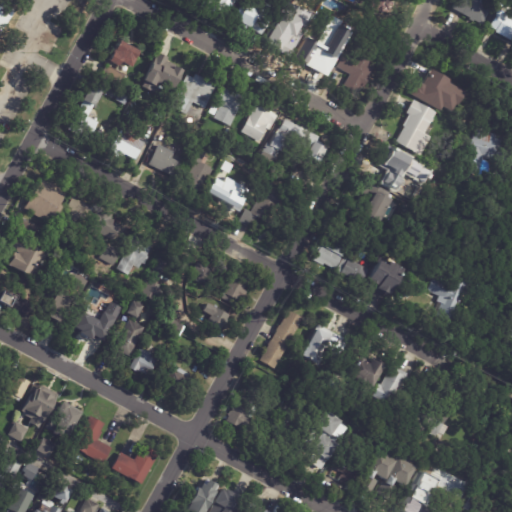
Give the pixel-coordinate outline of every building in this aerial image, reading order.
[(232,0),(224,15),(213,9),(212,11),(199,4),(201,0),(232,0)] [(272,8),(283,14),(270,39),(240,23),(248,7),(252,9),(256,0),(258,0),(272,7),(272,8)] [(391,0),(390,11),(372,9),(372,0),(391,0)] [(450,8),(454,0),(486,0),(492,3),(480,25),(450,8)] [(0,28),(0,1),(12,10),(0,28)] [(511,41),(492,31),(493,30),(486,26),(495,10),(511,19),(511,41)] [(303,56),(290,47),(297,35),(329,56),(321,67),(303,56)] [(126,46),(136,52),(131,60),(132,61),(129,68),(118,63),(116,67),(106,62),(118,42),(126,46)] [(368,70),(365,75),(367,76),(360,88),(359,87),(356,93),(341,86),(347,74),(333,67),(341,53),(351,58),(354,53),(367,59),(364,65),(369,67),(368,70)] [(160,58),(176,66),(174,70),(181,73),(167,100),(138,85),(144,73),(149,75),(158,57),(160,58)] [(124,76),(118,87),(99,77),(106,65),(124,76)] [(436,95),(442,98),(435,111),(406,97),(413,83),(416,84),(423,71),(443,81),(436,95)] [(197,76),(214,85),(202,108),(190,103),(184,115),(168,106),(184,75),(190,78),(192,74),(197,76)] [(91,107),(85,117),(96,123),(86,141),(65,129),(80,102),(77,100),(85,84),(99,92),(91,107)] [(442,92),(445,86),(450,89),(446,95),(442,92)] [(224,88),(242,97),(228,127),(211,119),(217,106),(213,104),(221,87),(224,88)] [(117,92),(126,97),(123,105),(113,100),(117,92)] [(429,119),(430,119),(428,122),(427,122),(421,134),(428,138),(418,156),(394,142),(402,127),(400,126),(406,115),(403,113),(410,100),(432,113),(429,119)] [(270,113),(276,116),(262,142),(258,139),(257,142),(239,132),(255,104),(270,113)] [(216,108),(212,115),(206,113),(210,105),(216,108)] [(299,128),(315,137),(314,140),(325,146),(315,163),(284,146),(272,169),(256,160),(261,151),(266,143),(268,144),(274,134),(275,134),(283,119),(299,128)] [(137,152),(132,160),(109,148),(118,130),(124,133),(125,131),(133,136),(132,138),(141,142),(137,152)] [(511,165),(482,158),(478,175),(461,171),(469,137),(471,137),(473,130),(511,139),(511,165)] [(156,138),(158,139),(154,147),(149,145),(153,137),(156,138)] [(171,152),(172,153),(169,158),(179,163),(172,178),(146,165),(156,145),(171,152)] [(182,183),(194,161),(189,159),(195,148),(204,153),(199,162),(208,167),(195,190),(182,183)] [(403,156),(400,162),(404,165),(392,187),(373,177),(389,148),(403,156)] [(228,211),(205,200),(221,167),(232,173),(231,176),(236,179),(228,194),(235,197),(228,211)] [(60,198),(57,204),(61,206),(49,226),(21,208),(40,178),(64,193),(60,198)] [(249,229),(237,222),(245,209),(250,212),(269,182),(287,193),(261,237),(249,229)] [(376,225),(348,208),(355,197),(357,198),(366,182),(392,197),(376,225)] [(93,208),(81,233),(59,223),(71,199),(76,201),(76,200),(93,208)] [(111,215),(109,218),(113,220),(112,222),(119,226),(110,241),(88,227),(98,211),(104,214),(105,212),(111,215)] [(15,216),(40,230),(33,242),(8,228),(15,216)] [(146,257),(142,265),(140,263),(137,269),(131,266),(126,276),(114,269),(134,234),(150,243),(143,255),(146,257)] [(333,270),(322,264),(321,266),(311,261),(319,246),(317,245),(322,235),(345,246),(333,270)] [(30,278),(5,264),(12,251),(5,247),(11,236),(44,254),(30,278)] [(107,245),(120,253),(112,265),(100,257),(107,245)] [(165,279),(161,287),(163,288),(157,302),(137,293),(143,279),(147,280),(152,269),(150,268),(160,247),(176,254),(165,279)] [(63,250),(69,253),(65,259),(60,256),(63,250)] [(357,284),(334,272),(342,257),(365,269),(357,284)] [(213,268),(204,284),(189,275),(197,260),(213,268)] [(386,296),(369,287),(371,284),(364,281),(374,261),(383,266),(385,263),(399,270),(386,296)] [(406,299),(394,293),(407,266),(416,271),(410,284),(413,286),(406,299)] [(85,281),(73,302),(66,298),(52,323),(39,315),(53,290),(59,293),(70,273),(85,281)] [(0,274),(8,279),(3,289),(33,305),(25,319),(22,317),(22,319),(0,307),(0,274)] [(422,298),(431,279),(437,282),(439,278),(448,282),(451,276),(466,283),(464,287),(468,289),(451,325),(432,316),(438,305),(422,298)] [(236,301),(222,293),(230,278),(243,285),(241,290),(244,291),(240,299),(238,298),(236,301)] [(176,297),(173,303),(165,300),(167,293),(176,297)] [(124,313),(135,319),(143,305),(132,299),(124,313)] [(228,316),(226,319),(229,321),(226,329),(220,326),(218,330),(205,323),(209,315),(202,311),(205,305),(228,316)] [(271,369),(257,361),(265,346),(264,345),(267,341),(268,341),(273,332),(272,331),(275,326),(276,326),(284,311),(299,318),(271,369)] [(90,341),(76,333),(84,317),(108,329),(99,346),(90,341)] [(116,350),(112,348),(127,319),(142,327),(127,356),(116,350)] [(180,326),(174,337),(162,330),(167,319),(180,326)] [(343,342),(334,358),(323,352),(315,366),(296,356),(313,325),(343,342)] [(141,350),(157,358),(150,373),(137,367),(134,373),(127,369),(138,348),(141,350)] [(363,364),(366,360),(378,367),(366,388),(344,375),(354,359),(363,364)] [(169,369),(193,382),(186,397),(160,384),(168,368),(169,369)] [(403,374),(385,406),(368,396),(375,384),(378,386),(387,369),(390,371),(392,368),(403,374)] [(203,383),(196,379),(199,373),(207,377),(203,383)] [(18,403),(6,396),(7,395),(5,394),(13,379),(16,381),(18,377),(28,383),(18,403)] [(256,383),(246,404),(236,399),(247,378),(256,383)] [(47,391),(57,396),(41,425),(38,423),(36,429),(26,423),(28,420),(17,413),(28,393),(30,395),(33,390),(35,391),(38,386),(47,391)] [(454,403),(434,439),(427,434),(429,429),(421,424),(415,434),(403,427),(419,399),(429,405),(436,393),(454,403)] [(344,404),(347,398),(357,404),(353,410),(344,404)] [(69,405),(81,412),(65,443),(47,433),(54,421),(49,418),(58,402),(65,406),(67,404),(69,405)] [(222,423),(225,416),(227,412),(228,412),(229,410),(228,408),(230,405),(232,406),(233,402),(243,407),(232,428),(222,423)] [(305,462),(311,453),(299,444),(309,430),(315,435),(317,431),(309,425),(320,410),(328,416),(329,415),(332,417),(331,419),(336,423),(335,424),(342,429),(334,441),(331,438),(327,442),(333,446),(322,460),(325,462),(318,471),(305,462)] [(100,443),(110,448),(102,465),(71,448),(88,417),(102,425),(98,432),(100,433),(96,441),(100,443)] [(25,430),(18,443),(5,436),(12,423),(25,430)] [(47,442),(50,444),(43,458),(30,451),(37,439),(41,441),(42,440),(47,442)] [(148,468),(139,485),(109,469),(118,453),(131,461),(135,452),(137,453),(140,449),(154,457),(148,468)] [(369,475),(367,479),(374,483),(368,495),(355,488),(361,478),(359,478),(373,453),(390,462),(379,481),(369,475)] [(336,482),(338,480),(337,479),(340,474),(331,469),(339,455),(357,465),(344,487),(336,482)] [(460,466),(457,460),(467,455),(470,461),(460,466)] [(8,458),(19,464),(10,480),(5,478),(0,487),(0,465),(5,456),(8,458)] [(410,468),(399,488),(388,482),(385,488),(380,485),(393,459),(410,468)] [(31,470),(45,477),(38,490),(19,481),(26,468),(31,470)] [(102,472),(107,474),(104,480),(99,478),(102,472)] [(205,480),(216,486),(201,511),(180,511),(185,504),(184,503),(192,489),(195,490),(198,485),(200,486),(204,480),(205,480)] [(71,489),(63,503),(62,502),(60,505),(56,503),(58,500),(50,496),(58,482),(71,489)] [(430,505),(426,511),(395,511),(410,485),(427,495),(424,502),(430,505)] [(18,491),(29,497),(21,511),(2,511),(3,511),(2,510),(14,488),(18,491)] [(231,494),(242,501),(235,511),(207,511),(211,505),(210,504),(219,488),(231,494)] [(466,511),(462,509),(468,498),(480,505),(475,511),(466,511)] [(29,511),(31,510),(34,511),(41,499),(45,501),(46,499),(54,502),(52,506),(59,510),(57,511),(29,511)] [(86,500),(97,505),(93,511),(62,511),(64,510),(67,511),(77,511),(78,511),(77,511),(84,499),(86,500)] [(249,504),(260,510),(258,511),(243,511),(248,503),(249,504)]
